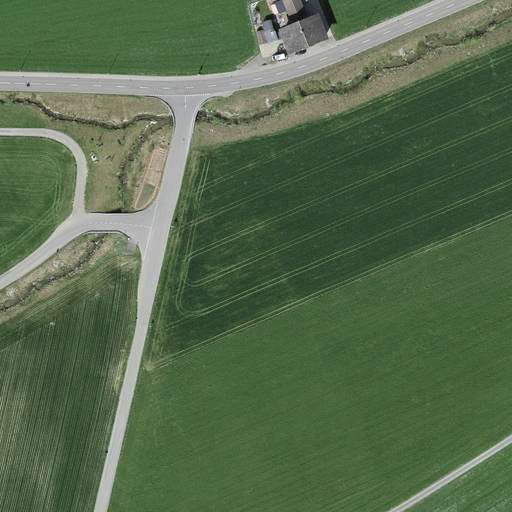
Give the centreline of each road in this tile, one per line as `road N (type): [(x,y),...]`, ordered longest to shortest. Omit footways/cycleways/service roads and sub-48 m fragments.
road 1 (secondary): [(185,88),(310,67),(467,0)]
road 2 (tertiary): [(162,229),(100,511)]
road 3 (secondary): [(0,83),(185,88)]
road 4 (unclassified): [(0,131),(64,136),(76,147),(78,224)]
road 5 (tertiary): [(185,88),(162,229)]
road 6 (track): [(392,511),(511,438)]
